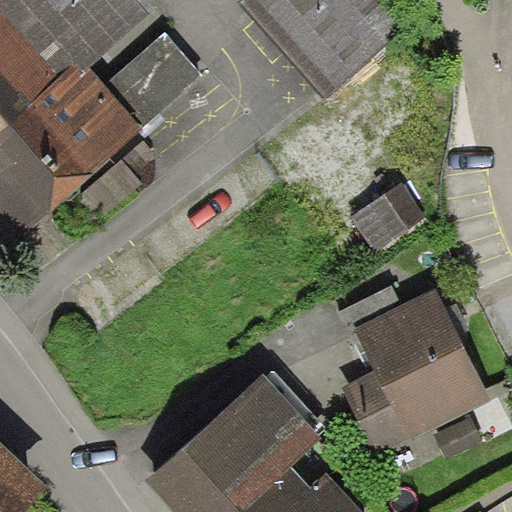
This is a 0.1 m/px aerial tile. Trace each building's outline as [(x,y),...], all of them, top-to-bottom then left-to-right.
[(0,0),(0,214),(22,239),(141,131),(103,87),(88,71),(156,10),(147,0),(0,0)] [(407,28),(380,0),(244,0),(240,5),(327,100),(407,28)] [(166,33),(103,87),(141,131),(203,78),(166,33)] [(403,183),(353,217),(376,252),(427,218),(403,183)] [(355,332),(402,308),(391,287),(338,314),(354,345),(360,342),(355,332)] [(491,400),(435,290),(402,308),(355,332),(360,342),(374,373),(343,389),(378,458),(491,400)] [(264,377),(146,484),(171,511),(363,511),(332,476),(315,492),(294,469),(323,442),(264,377)] [(31,473),(0,444),(0,511),(26,511),(46,492),(29,476),(31,473)]
